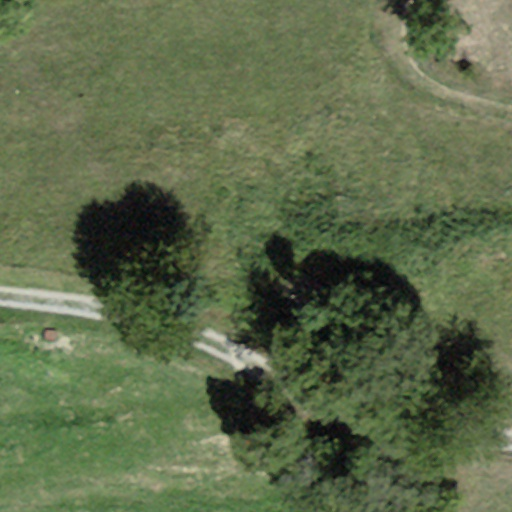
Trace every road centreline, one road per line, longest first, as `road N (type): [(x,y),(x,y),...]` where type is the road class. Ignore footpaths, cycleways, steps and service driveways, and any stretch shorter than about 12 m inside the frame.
road 1 (track): [(511,442),(441,444),(130,340),(0,325)]
road 2 (track): [(511,106),(427,82),(406,37),(427,0)]
